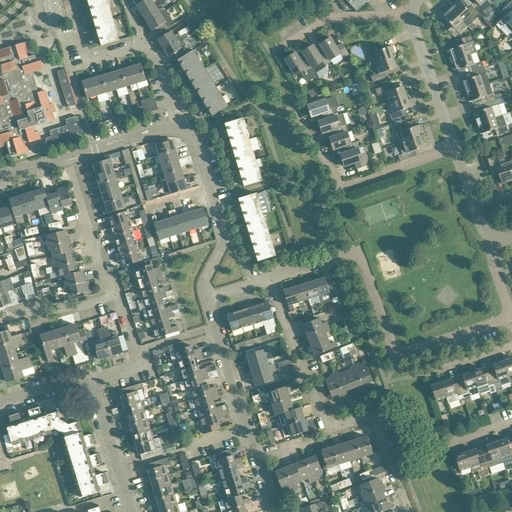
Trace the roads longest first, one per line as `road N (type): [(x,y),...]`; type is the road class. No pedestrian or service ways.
road 1 (residential): [(511,316),(402,352),(394,349),(356,250),(270,277)]
road 2 (residential): [(270,277),(323,414),(333,428),(376,421),(410,511)]
road 3 (residential): [(455,148),(345,183),(298,115)]
road 4 (residential): [(116,295),(68,158)]
road 5 (residential): [(455,148),(414,13)]
road 6 (residential): [(85,383),(132,511)]
road 7 (residential): [(242,427),(201,298)]
road 8 (residential): [(286,43),(331,17),(414,13)]
road 9 (residential): [(85,383),(140,360),(116,295)]
